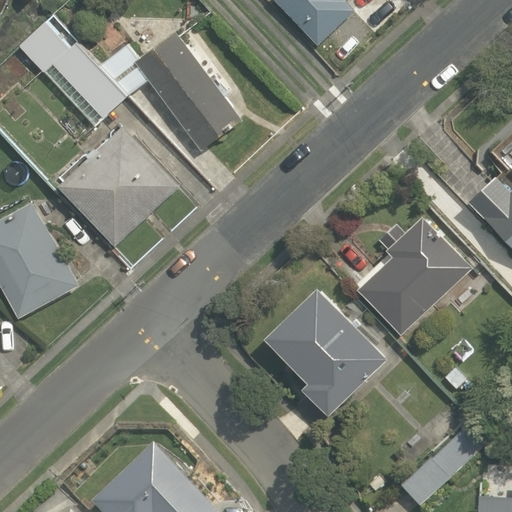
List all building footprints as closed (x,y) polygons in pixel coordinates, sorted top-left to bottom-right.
[(350,2),(352,0),(274,0),(318,51),(360,14),(350,2)] [(99,59),(54,10),(19,42),(49,74),(58,66),(105,117),(150,76),(205,152),(247,122),(180,29),(146,54),(126,33),(99,59)] [(118,115),(52,180),(115,244),(181,178),(118,115)] [(511,182),(502,171),(473,197),(511,239),(511,182)] [(0,223),(0,280),(22,320),(83,286),(36,203),(0,223)] [(431,207),(388,244),(395,253),(362,281),(406,333),(482,268),(431,207)] [(314,377),(308,383),(332,411),(398,354),(331,276),(271,328),(314,377)] [(406,488),(427,508),(477,456),(457,436),(406,488)] [(93,503),(101,511),(229,511),(165,439),(93,503)] [(511,511),(511,499),(480,496),(478,511),(511,511)]
